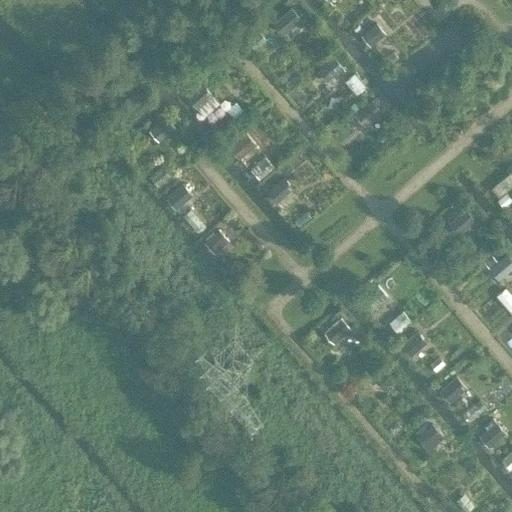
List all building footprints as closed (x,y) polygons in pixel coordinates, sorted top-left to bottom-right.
[(285,33),(302,18),(291,6),(274,21),(285,33)] [(371,45),(386,32),(376,21),(361,33),(371,45)] [(327,82),(344,67),(334,55),(317,69),(327,82)] [(207,112),(219,102),(203,83),(186,97),(196,108),(200,104),(207,112)] [(364,125),(382,110),(372,99),(354,114),(364,125)] [(160,141),(176,127),(166,114),(149,128),(160,141)] [(239,157),(256,142),(246,131),(229,146),(239,157)] [(499,195),(511,184),(511,176),(508,173),(492,187),(499,195)] [(277,201),(294,186),(284,175),(267,190),(277,201)] [(176,208),(193,193),(183,182),(166,197),(176,208)] [(506,193),(497,200),(503,207),(511,199),(506,193)] [(460,234),(476,219),(465,207),(449,222),(460,234)] [(214,252),(229,239),(219,228),(204,241),(214,252)] [(498,279),(511,267),(511,260),(506,253),(497,261),(492,255),(484,262),(490,268),(489,268),(498,279)] [(372,310),(389,295),(378,283),(361,299),(372,310)] [(334,342),(351,328),(341,316),(324,331),(334,342)] [(410,355),(427,341),(417,330),(401,344),(410,355)] [(385,389),(395,380),(386,369),(375,378),(385,389)] [(450,401),(467,386),(456,374),(439,390),(450,401)] [(489,446),(506,431),(493,417),(484,424),(487,428),(479,435),(489,446)] [(429,449),(444,435),(432,421),(416,435),(429,449)]
